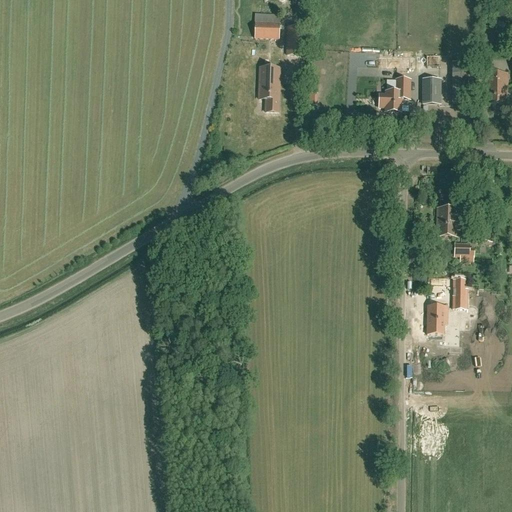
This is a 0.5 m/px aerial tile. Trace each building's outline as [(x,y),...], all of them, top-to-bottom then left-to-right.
[(279,25),(255,24),(254,40),(279,41),(279,25)] [(305,29),(288,29),(287,57),(304,57),(305,29)] [(396,59),(386,59),(386,70),(396,70),(396,59)] [(408,71),(408,69),(409,59),(396,59),(396,70),(408,71)] [(260,72),(259,79),(259,101),(266,101),(265,114),(278,114),(280,72),(272,71),(260,71),(260,72)] [(505,106),(505,75),(487,75),(487,90),(488,90),(488,106),(505,106)] [(382,81),(382,92),(393,92),(393,81),(382,81)] [(396,81),(396,94),(386,93),(385,114),(400,114),(401,101),(409,102),(410,81),(396,81)] [(440,106),(439,82),(423,82),(424,107),(440,106)] [(457,211),(438,211),(437,238),(457,238),(457,211)] [(454,259),(460,259),(460,263),(473,263),(474,249),(470,248),(470,246),(454,245),(454,259)] [(453,282),(453,308),(466,308),(467,291),(464,291),(465,282),(453,282)] [(427,327),(427,337),(444,337),(444,327),(444,326),(442,326),(442,319),(445,319),(445,308),(433,308),(430,308),(427,308),(427,321),(428,321),(428,327),(427,327)]
